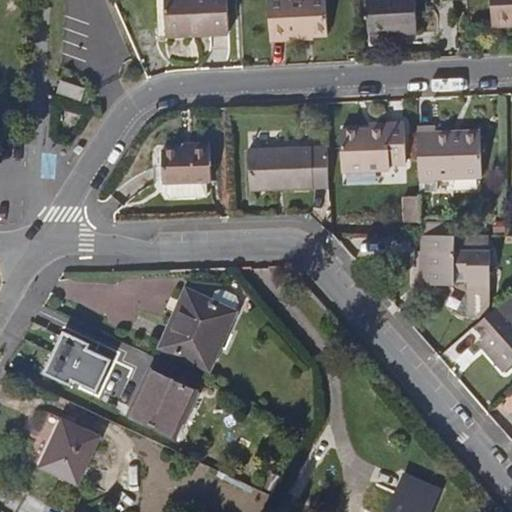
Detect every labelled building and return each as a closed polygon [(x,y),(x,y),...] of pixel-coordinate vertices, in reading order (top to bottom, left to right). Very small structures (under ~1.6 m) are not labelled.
[(170,32),(188,0),(164,0),(165,32),(170,32)] [(188,0),(170,32),(193,31),(194,35),(228,33),(226,0),(188,0)] [(325,34),(323,0),(267,0),(269,39),(290,39),(290,36),(325,34)] [(365,0),(368,27),(378,27),(388,25),(389,31),(415,30),(413,0),(365,0)] [(511,0),(490,0),(491,26),(511,24),(511,0)] [(368,131),(355,132),(341,133),(342,173),(390,170),(390,165),(406,164),(404,124),(367,126),(368,131)] [(477,130),(452,131),(453,138),(478,137),(477,130)] [(415,133),(418,178),(479,176),(478,137),(453,138),(452,131),(415,133)] [(212,179),(211,141),(191,142),(191,147),(163,148),(165,181),(170,180),(170,193),(210,191),(209,179),(212,179)] [(328,188),(327,148),(246,152),(248,191),(328,188)] [(419,221),(418,197),(402,198),(404,222),(419,221)] [(432,234),(452,234),(452,225),(432,225),(432,234)] [(454,234),(452,234),(432,234),(422,234),(422,248),(416,248),(416,286),(455,286),(455,281),(467,282),(467,288),(489,288),(489,249),(454,249),(454,234)] [(211,367),(237,311),(189,289),(163,346),(211,367)] [(511,300),(508,296),(496,307),(507,318),(511,313),(511,300)] [(496,307),(475,326),(486,340),(493,346),(487,352),(505,371),(511,363),(511,323),(507,318),(496,307)] [(93,343),(66,331),(46,373),(72,385),(74,379),(99,391),(114,359),(91,348),(93,343)] [(481,344),(487,352),(493,346),(486,340),(481,344)] [(177,435),(198,390),(153,369),(145,385),(148,386),(135,415),(177,435)] [(80,483),(103,435),(64,417),(42,465),(80,483)] [(431,511),(441,490),(405,475),(388,511),(431,511)]
